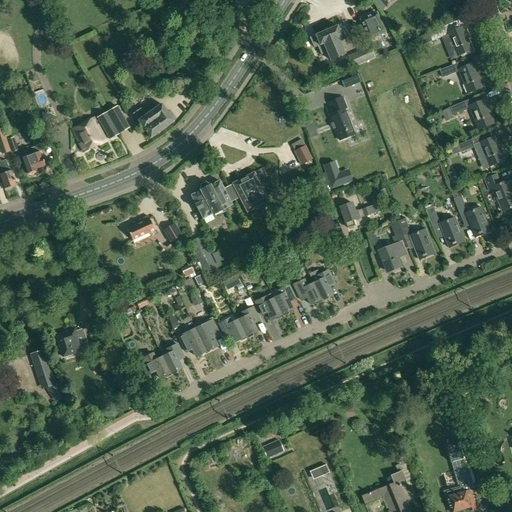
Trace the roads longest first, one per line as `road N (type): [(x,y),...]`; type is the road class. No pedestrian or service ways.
road 1 (residential): [(163,408),(369,302),(511,248)]
road 2 (primary): [(0,223),(163,157),(224,92),(281,0)]
